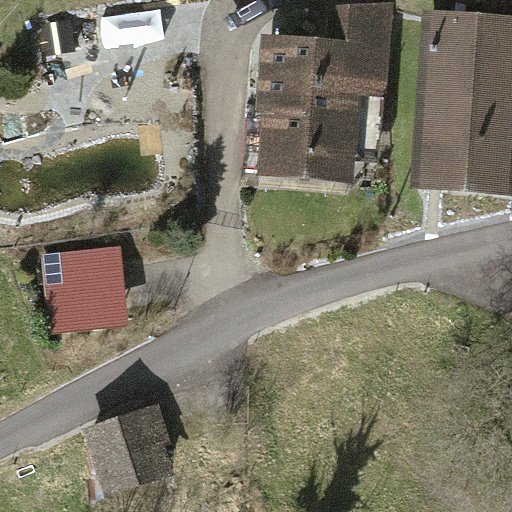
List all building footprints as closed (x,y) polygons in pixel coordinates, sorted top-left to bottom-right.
[(256,47),(244,188),(270,191),(269,206),(340,211),(342,196),(349,197),(356,111),(386,113),(394,15),(327,24),(325,53),(256,47)] [(511,33),(422,27),(409,207),(511,214),(511,33)] [(112,76),(104,115),(143,123),(150,84),(112,76)] [(123,249),(43,256),(51,333),(130,326),(123,249)] [(165,410),(86,433),(106,501),(175,481),(167,452),(177,449),(165,410)]
